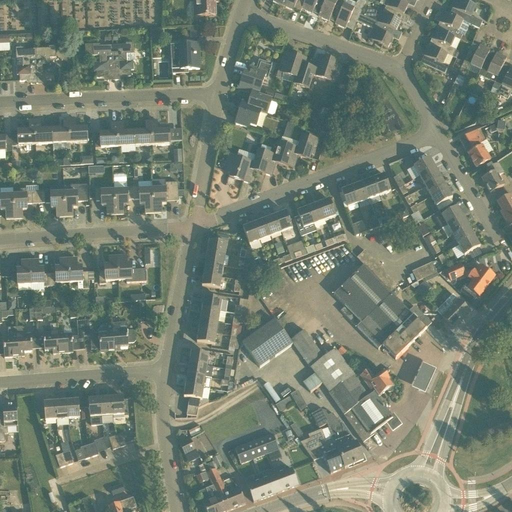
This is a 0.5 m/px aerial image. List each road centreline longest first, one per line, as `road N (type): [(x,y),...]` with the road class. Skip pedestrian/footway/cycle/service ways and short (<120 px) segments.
road 1 (residential): [(191,226),(436,137)]
road 2 (residential): [(0,103),(220,93)]
road 3 (residential): [(0,239),(191,226)]
road 4 (residential): [(398,69),(241,13)]
road 5 (residential): [(0,382),(166,370)]
road 6 (residential): [(166,370),(191,226)]
road 7 (residential): [(176,511),(165,444),(166,370)]
road 8 (residential): [(191,226),(220,93)]
